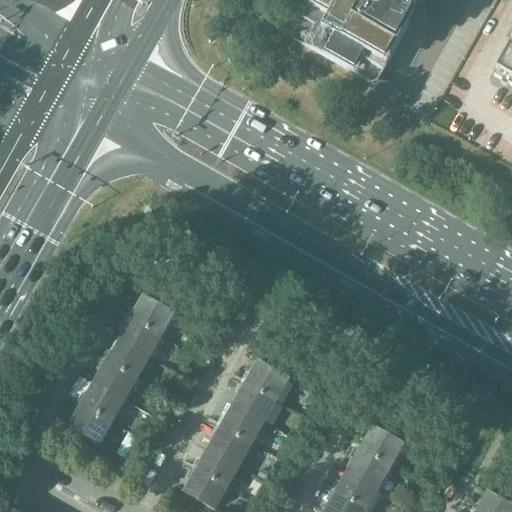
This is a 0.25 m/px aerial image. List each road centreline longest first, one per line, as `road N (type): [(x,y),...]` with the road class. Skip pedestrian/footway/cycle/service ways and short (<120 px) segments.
road 1 (secondary): [(99,121),(511,369)]
road 2 (secondary): [(511,294),(234,130),(124,75)]
road 3 (residential): [(121,511),(17,452),(119,299)]
road 4 (trunk): [(0,295),(99,121)]
road 5 (residential): [(141,511),(226,359)]
